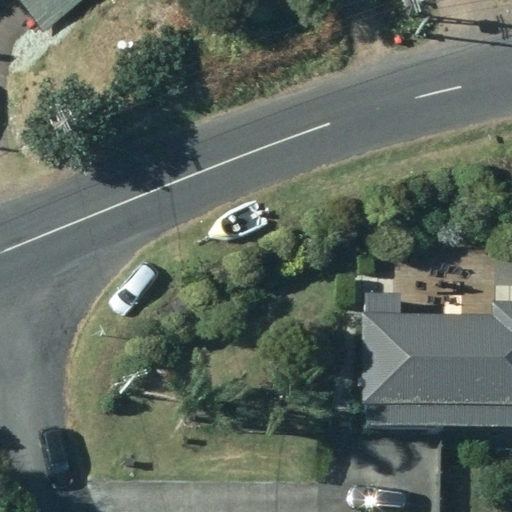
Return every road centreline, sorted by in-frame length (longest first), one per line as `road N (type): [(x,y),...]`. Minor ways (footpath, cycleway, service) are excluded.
road 1 (tertiary): [(0,253),(339,117),(511,75)]
road 2 (unclassified): [(71,511),(0,317)]
